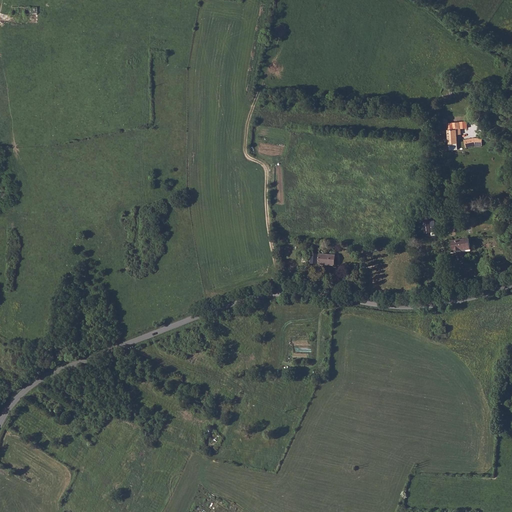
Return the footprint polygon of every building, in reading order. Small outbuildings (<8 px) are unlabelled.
[(448,119),(440,119),(441,124),(448,124),(448,144),(457,143),(456,135),(461,134),(461,129),(467,128),(466,121),(448,123),(448,119)] [(473,139),(464,140),(465,147),(474,146),(482,146),(482,139),(473,139)] [(433,219),(423,221),(425,232),(435,231),(433,219)] [(469,239),(452,242),(453,253),(471,250),(469,239)] [(321,254),(320,265),(337,266),(337,255),(321,254)]
